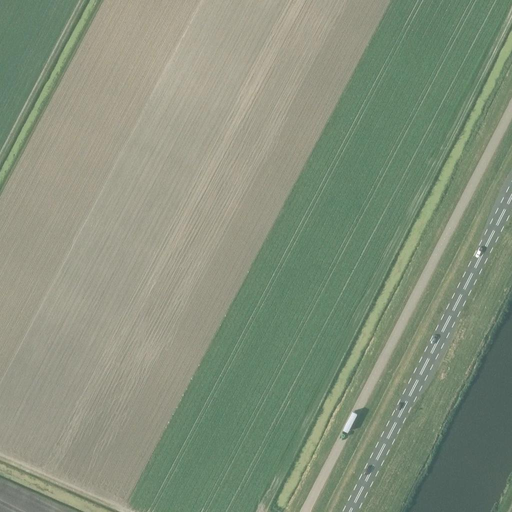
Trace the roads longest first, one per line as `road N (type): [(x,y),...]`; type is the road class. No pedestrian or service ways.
road 1 (track): [(511,12),(259,511)]
road 2 (unclassified): [(511,106),(304,511)]
road 3 (primary): [(349,511),(511,194)]
road 4 (track): [(350,0),(327,44),(314,52),(205,0)]
road 5 (track): [(80,0),(0,155)]
road 6 (track): [(0,456),(126,511)]
